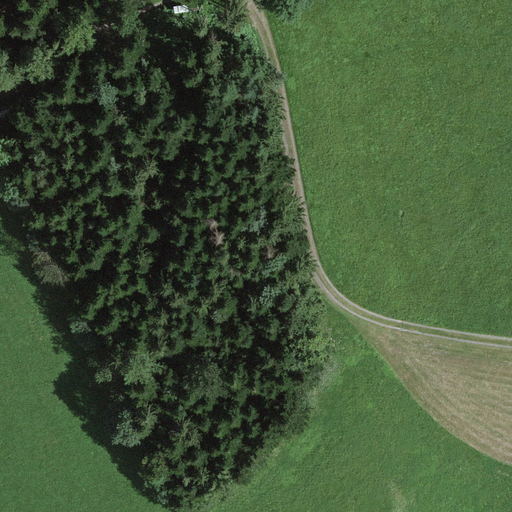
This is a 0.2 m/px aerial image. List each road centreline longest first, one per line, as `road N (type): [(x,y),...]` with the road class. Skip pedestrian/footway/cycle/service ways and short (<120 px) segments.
road 1 (track): [(511,342),(375,318),(328,287),(307,239),(267,42)]
road 2 (track): [(0,81),(77,33),(156,0)]
